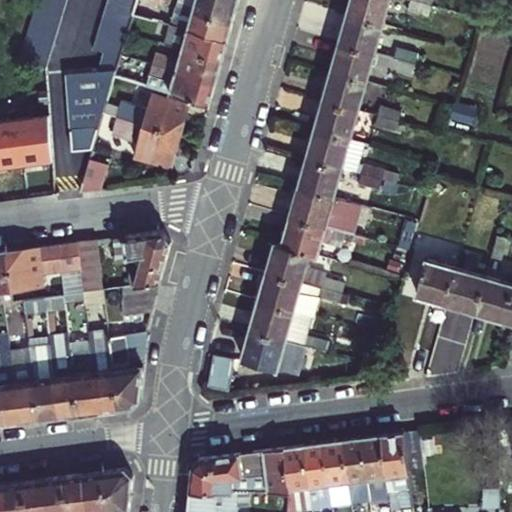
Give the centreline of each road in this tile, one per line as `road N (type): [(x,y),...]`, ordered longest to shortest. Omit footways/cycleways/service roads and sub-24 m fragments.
road 1 (residential): [(165,432),(511,389)]
road 2 (residential): [(213,210),(176,345),(165,432)]
road 3 (residential): [(275,0),(213,210)]
road 4 (residential): [(0,226),(163,204),(213,210)]
road 5 (residential): [(0,454),(165,432)]
